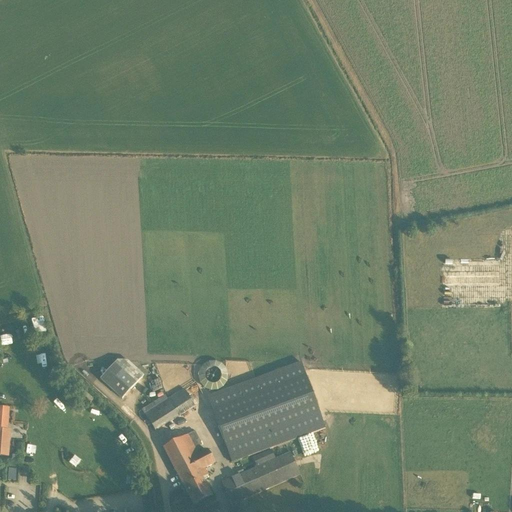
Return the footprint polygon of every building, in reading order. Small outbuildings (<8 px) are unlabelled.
[(114,363),(99,380),(122,400),(136,383),(114,363)] [(207,397),(227,450),(232,463),(325,429),(320,416),(303,370),(301,363),(207,397)] [(194,406),(184,389),(168,399),(154,408),(152,404),(142,410),(156,431),(194,406)] [(6,440),(10,440),(11,431),(8,431),(3,430),(4,420),(9,421),(9,415),(0,414),(0,456),(8,457),(9,452),(5,451),(6,440)] [(211,496),(202,479),(208,476),(204,469),(214,464),(208,451),(203,454),(199,446),(192,433),(189,435),(164,448),(194,505),(211,496)] [(300,475),(296,466),(290,452),(222,483),(232,505),(300,475)]
